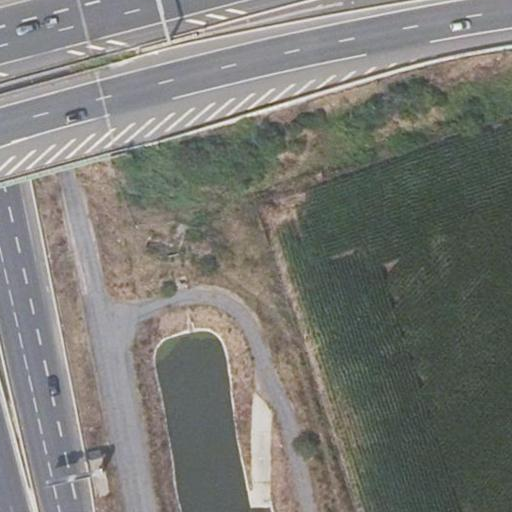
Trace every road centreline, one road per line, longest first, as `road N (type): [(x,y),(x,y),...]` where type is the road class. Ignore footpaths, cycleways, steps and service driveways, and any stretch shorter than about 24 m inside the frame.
road 1 (trunk): [(0,132),(328,42),(511,11)]
road 2 (trunk): [(65,511),(0,212)]
road 3 (trunk): [(150,0),(0,42)]
